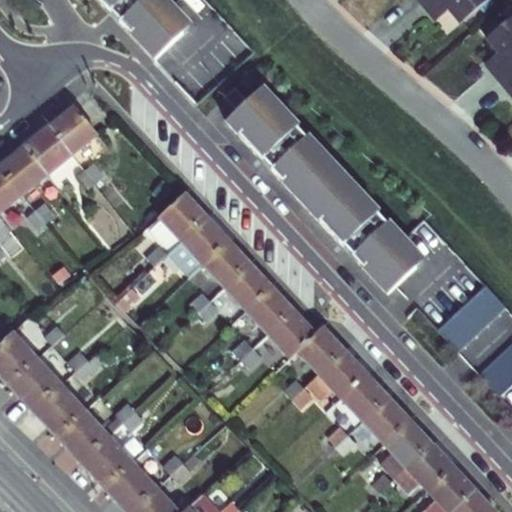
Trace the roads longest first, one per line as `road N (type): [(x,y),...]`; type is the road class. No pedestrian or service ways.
road 1 (residential): [(511,474),(135,69),(107,55),(86,56),(38,93)]
road 2 (residential): [(511,189),(312,0)]
